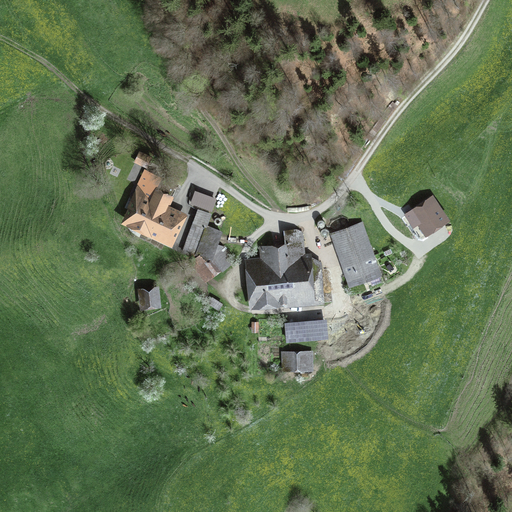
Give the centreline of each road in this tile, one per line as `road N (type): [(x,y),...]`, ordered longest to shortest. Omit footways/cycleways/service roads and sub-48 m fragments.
road 1 (track): [(159,0),(196,99),(281,218)]
road 2 (track): [(146,133),(111,118),(0,39)]
